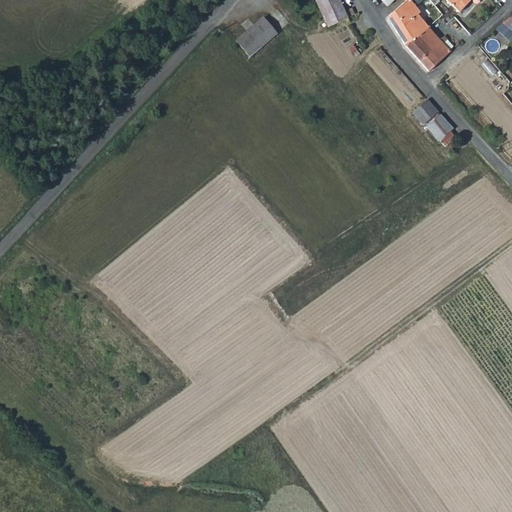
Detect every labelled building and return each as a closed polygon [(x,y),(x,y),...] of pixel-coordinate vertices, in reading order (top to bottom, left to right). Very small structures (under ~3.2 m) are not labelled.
[(346,17),(338,0),(315,0),(327,25),(346,17)] [(404,0),(387,17),(399,36),(406,46),(428,27),(418,15),(421,12),(410,0),(409,0),(404,0)] [(449,0),(448,2),(457,12),(468,0),(449,0)] [(263,16),(235,41),(250,58),(277,32),(263,16)] [(428,27),(406,46),(415,56),(428,71),(450,51),(428,27)] [(423,126),(438,112),(427,100),(413,113),(423,126)] [(438,141),(453,129),(440,114),(426,127),(438,141)]
